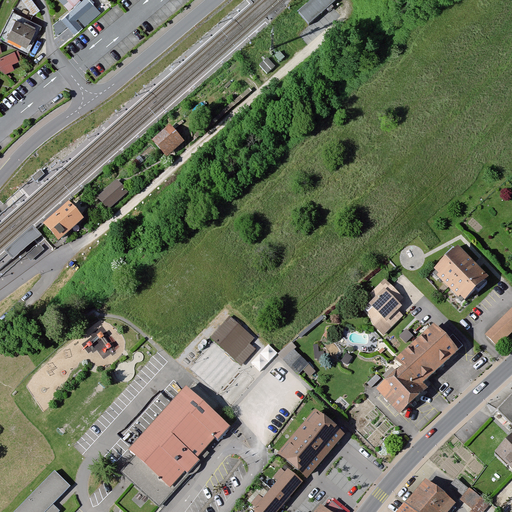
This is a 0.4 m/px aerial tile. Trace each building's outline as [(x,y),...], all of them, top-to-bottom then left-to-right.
[(33,0),(20,0),(31,16),(40,9),(33,0)] [(60,0),(69,10),(74,6),(75,7),(81,0),(60,0)] [(75,7),(61,19),(75,33),(82,27),(75,20),(93,3),(90,0),(81,0),(75,7)] [(309,0),(297,12),(308,24),(334,0),(309,0)] [(16,18),(7,35),(26,45),(35,28),(16,18)] [(54,24),(56,34),(64,27),(58,20),(54,24)] [(17,51),(0,58),(0,73),(1,76),(13,71),(11,65),(18,61),(18,60),(21,59),(17,51)] [(279,52),(275,56),(280,61),(284,58),(279,52)] [(267,59),(260,65),(267,73),(275,67),(267,59)] [(180,142),(170,130),(155,144),(165,156),(180,142)] [(41,171),(32,179),(36,182),(44,175),(41,171)] [(126,192),(116,182),(98,198),(108,209),(126,192)] [(82,221),(67,204),(45,224),(44,225),(57,240),(58,242),(82,221)] [(4,252),(13,262),(42,236),(33,226),(4,252)] [(29,255),(27,257),(31,262),(33,260),(43,251),(44,250),(40,245),(39,246),(29,255)] [(475,266),(458,249),(436,272),(440,276),(438,278),(459,298),(460,297),(465,301),(487,278),(475,266)] [(390,287),(385,281),(367,298),(372,304),(370,305),(373,309),(369,313),(371,317),(374,325),(383,335),(402,317),(396,311),(400,308),(396,304),(401,299),(390,287)] [(511,309),(486,335),(497,347),(511,332),(511,309)] [(255,339),(232,318),(214,338),(241,363),(255,349),(250,344),(255,339)] [(447,341),(433,327),(399,358),(395,362),(402,370),(386,385),(380,391),(383,394),(391,403),(400,413),(401,414),(416,399),(420,396),(426,390),(421,385),(457,352),(447,341)] [(407,329),(400,336),(406,342),(412,335),(407,329)] [(453,336),(447,341),(457,352),(462,346),(453,336)] [(291,343),(278,355),(283,360),(294,350),(297,348),(291,343)] [(318,346),(314,346),(315,359),(318,359),(318,361),(322,361),(321,350),(318,350),(318,346)] [(299,355),(294,350),(283,360),(288,365),(299,355)] [(347,354),(342,362),(348,365),(352,358),(347,354)] [(309,365),(299,355),(288,365),(299,375),(303,371),(309,365)] [(309,365),(303,371),(310,377),(315,372),(309,365)] [(376,375),(368,384),(372,387),(380,379),(376,375)] [(187,392),(184,389),(128,452),(134,457),(131,460),(120,473),(125,477),(128,480),(133,484),(140,490),(149,498),(158,506),(159,507),(161,509),(164,505),(181,485),(201,462),(204,458),(224,435),(229,429),(212,414),(187,392)] [(511,396),(498,411),(511,423),(511,396)] [(314,412),(278,454),(307,479),(343,436),(330,425),(314,412)] [(511,437),(496,454),(511,470),(511,437)] [(278,511),(279,511),(303,484),(288,472),(273,490),(255,511),(278,511)] [(54,473),(15,511),(46,511),(50,508),(53,505),(70,488),(54,473)] [(449,511),(455,505),(425,480),(398,511),(449,511)] [(456,481),(451,486),(462,495),(467,488),(457,480),(456,481)] [(469,490),(461,500),(472,509),(480,499),(469,490)] [(332,511),(349,511),(351,510),(336,496),(326,506),(332,511)] [(483,500),(472,511),(483,511),(491,504),(488,501),(484,498),(483,500)]
